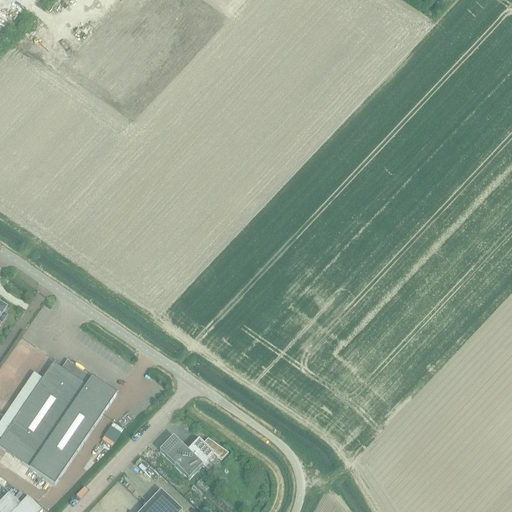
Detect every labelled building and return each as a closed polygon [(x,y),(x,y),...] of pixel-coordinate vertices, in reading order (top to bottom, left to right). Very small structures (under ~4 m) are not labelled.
[(165,44),(154,50),(157,55),(168,49),(165,44)] [(117,395),(92,378),(67,361),(61,369),(53,364),(0,441),(0,448),(55,486),(117,395)] [(188,452),(173,438),(159,453),(189,481),(203,466),(208,471),(211,468),(206,463),(213,455),(220,462),(228,454),(208,440),(203,445),(199,440),(188,452)] [(73,484),(82,476),(78,472),(70,480),(73,484)] [(199,480),(208,488),(211,485),(202,477),(199,480)] [(182,511),(161,491),(141,511),(182,511)] [(41,511),(27,498),(20,506),(14,511),(41,511)]
